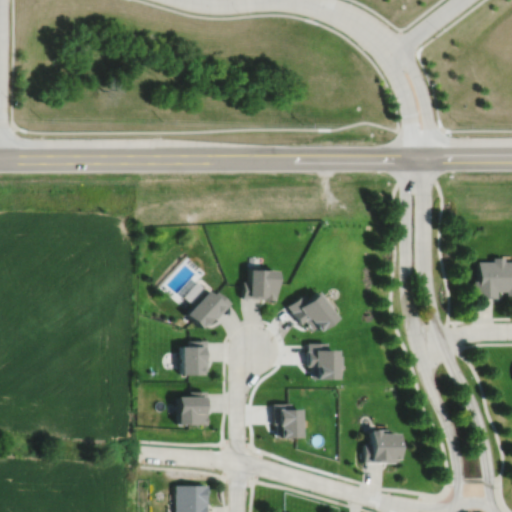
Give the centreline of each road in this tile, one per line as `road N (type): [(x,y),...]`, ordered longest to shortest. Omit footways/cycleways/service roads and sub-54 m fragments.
road 1 (tertiary): [(0,158),(511,157)]
road 2 (residential): [(491,506),(478,420),(439,339),(426,281),(425,102),(412,67),(392,52)]
road 3 (residential): [(392,52),(410,116),(410,318),(454,446),(457,506)]
road 4 (residential): [(385,502),(236,460),(138,452)]
road 5 (residential): [(183,0),(309,2),(360,22),(392,52)]
